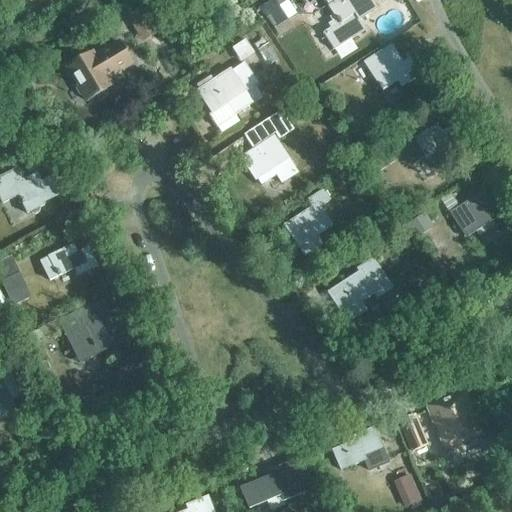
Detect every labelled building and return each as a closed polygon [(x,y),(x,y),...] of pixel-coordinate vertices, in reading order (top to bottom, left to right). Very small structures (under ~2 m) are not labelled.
[(293,30),(288,21),(297,16),(286,0),(274,0),(259,10),(265,19),(267,18),(280,38),(293,30)] [(323,0),(327,6),(336,20),(328,26),(330,30),(323,35),(334,52),(365,32),(358,20),(375,9),(369,0),(323,0)] [(127,17),(143,44),(158,35),(142,8),(127,17)] [(232,50),(241,64),(255,55),(246,41),(232,50)] [(110,80),(134,66),(119,42),(96,55),(94,52),(65,69),(77,88),(76,91),(80,98),(83,99),(86,104),(114,88),(110,80)] [(390,48),(365,64),(372,74),(375,79),(380,87),(383,92),(398,83),(402,88),(419,77),(409,62),(402,66),(390,48)] [(254,87),(243,94),(230,72),(198,93),(212,114),(209,116),(218,130),(263,100),(254,87)] [(451,128),(441,135),(436,127),(414,141),(415,142),(401,150),(412,167),(427,158),(435,169),(448,161),(444,155),(461,144),(451,128)] [(273,139),(241,160),(255,182),(257,181),(260,187),(275,177),(281,186),(297,175),(273,139)] [(37,176),(24,182),(19,171),(0,180),(0,195),(4,204),(19,197),(26,213),(29,212),(31,215),(34,217),(40,215),(41,211),(39,207),(43,206),(42,205),(60,196),(52,179),(40,184),(37,176)] [(450,215),(465,238),(506,213),(491,189),(450,215)] [(285,227),(305,259),(324,247),(318,236),(330,228),(318,210),(331,202),(324,191),(307,201),(312,209),(285,227)] [(87,250),(77,255),(73,247),(40,263),(49,282),(74,270),(78,277),(96,267),(87,250)] [(376,300),(391,291),(373,261),(358,271),(360,274),(339,288),(339,287),(327,294),(330,299),(331,298),(342,316),(348,325),(367,313),(359,299),(371,291),(376,300)] [(123,321),(112,327),(108,319),(113,317),(104,300),(76,313),(80,321),(63,330),(80,365),(98,356),(95,348),(109,341),(113,349),(132,339),(123,321)] [(25,338),(28,346),(57,331),(53,324),(25,338)] [(0,379),(0,421),(16,414),(6,393),(15,389),(8,375),(0,379)] [(464,393),(426,408),(445,453),(482,437),(464,393)] [(414,418),(399,424),(411,453),(426,447),(414,418)] [(333,452),(340,471),(364,461),(362,457),(380,449),(376,440),(383,437),(379,428),(351,439),(353,444),(333,452)] [(264,481),(240,491),(249,511),(281,498),(283,503),(312,491),(300,461),(291,465),(275,471),(277,476),(264,481)] [(211,511),(210,509),(223,504),(219,495),(185,509),(186,511),(211,511)]
